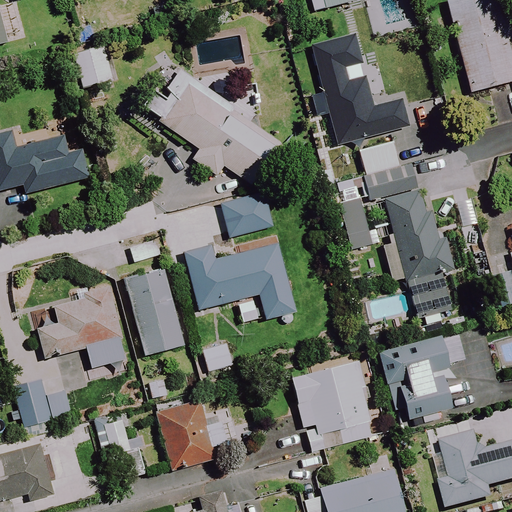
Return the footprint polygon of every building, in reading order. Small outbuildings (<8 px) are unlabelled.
[(352,0),(307,0),(311,13),(353,3),(352,0)] [(10,20),(7,8),(0,10),(0,46),(15,42),(10,20)] [(451,32),(467,95),(511,83),(511,40),(506,17),(451,32)] [(376,109),(357,35),(309,47),(335,149),(411,129),(404,102),(376,109)] [(106,43),(72,50),(80,89),(114,82),(106,43)] [(276,150),(165,73),(153,89),(139,110),(197,151),(190,162),(216,180),(223,170),(249,188),(276,150)] [(17,145),(15,137),(0,140),(0,195),(18,190),(20,199),(85,183),(83,174),(77,150),(69,152),(64,134),(17,145)] [(335,184),(338,198),(365,191),(369,209),(385,205),(392,236),(380,239),(391,285),(403,282),(412,320),(421,318),(423,328),(441,324),(438,314),(451,311),(416,164),(397,169),(391,143),(356,151),(362,178),(335,184)] [(370,247),(359,200),(337,205),(349,253),(370,247)] [(227,231),(221,204),(199,208),(204,236),(227,231)] [(159,257),(155,242),(128,251),(132,266),(159,257)] [(218,260),(214,247),(183,255),(197,311),(256,296),(263,322),(293,314),(275,245),(218,260)] [(183,348),(164,272),(123,282),(142,358),(183,348)] [(125,353),(108,289),(78,297),(80,306),(53,313),(57,327),(37,332),(44,360),(84,350),(87,363),(125,353)] [(450,411),(446,393),(441,372),(447,370),(440,339),(378,354),(392,412),(403,410),(406,421),(450,411)] [(232,367),(226,346),(201,353),(206,374),(232,367)] [(368,417),(354,362),(288,379),(308,455),(322,451),(341,446),(381,436),(376,415),(368,417)] [(165,398),(162,382),(147,385),(150,401),(165,398)] [(39,383),(12,390),(23,430),(50,423),(39,383)] [(203,428),(196,403),(154,414),(170,473),(213,461),(209,449),(225,445),(219,424),(203,428)] [(108,485),(142,477),(136,449),(128,451),(122,426),(96,432),(108,485)] [(433,457),(438,480),(444,511),(489,501),(487,488),(511,482),(511,446),(477,453),(473,435),(438,443),(441,456),(433,457)] [(0,456),(0,502),(25,496),(27,503),(55,496),(41,445),(0,456)] [(320,498),(302,503),(304,511),(402,511),(392,471),(318,490),(320,498)] [(221,511),(217,495),(195,500),(198,511),(221,511)]
